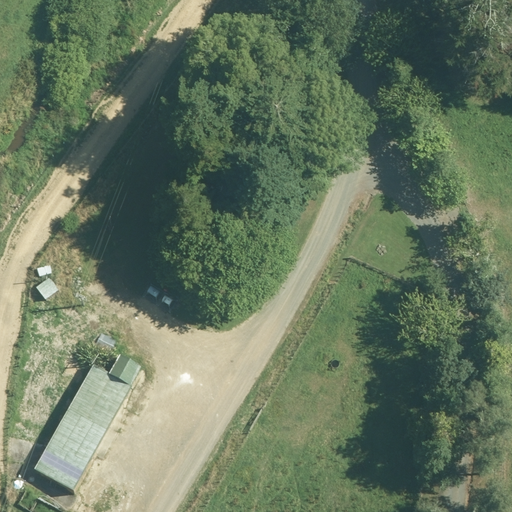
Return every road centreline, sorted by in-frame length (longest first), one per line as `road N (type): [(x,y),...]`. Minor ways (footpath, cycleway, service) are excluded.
road 1 (unknown): [(349,111),(341,180),(320,236),(149,511)]
road 2 (unknown): [(349,111),(399,172),(443,303),(448,345),(435,511)]
